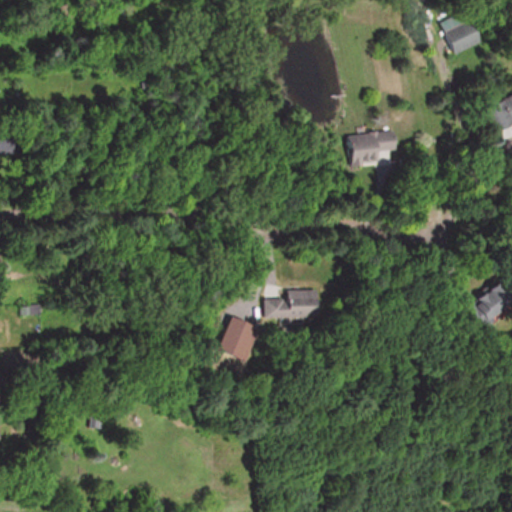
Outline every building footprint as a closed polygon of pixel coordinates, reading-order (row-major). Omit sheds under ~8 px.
[(475,46),(467,18),(438,27),(447,55),(475,46)] [(511,92),(473,111),(484,134),(511,120),(511,92)] [(341,162),(390,160),(389,133),(340,135),(341,162)] [(461,295),(475,316),(497,302),(484,281),(461,295)] [(256,297),(257,316),(309,314),(308,287),(276,288),(276,296),(256,297)]
